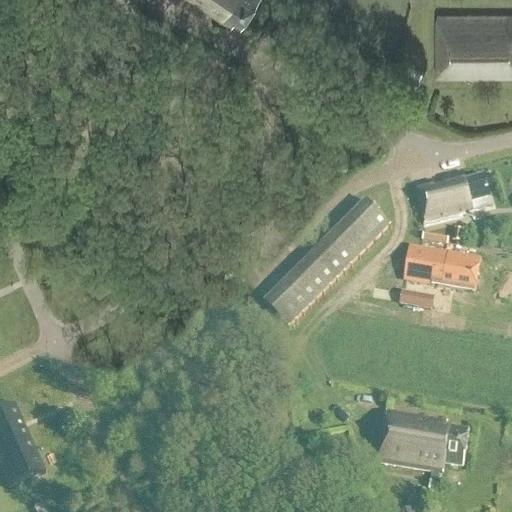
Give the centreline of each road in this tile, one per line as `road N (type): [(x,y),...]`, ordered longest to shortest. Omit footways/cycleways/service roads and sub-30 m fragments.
road 1 (unclassified): [(57,343),(368,183),(431,160)]
road 2 (unclassified): [(431,160),(148,0)]
road 3 (unclassified): [(57,343),(131,511)]
road 4 (unclassified): [(57,343),(0,216)]
